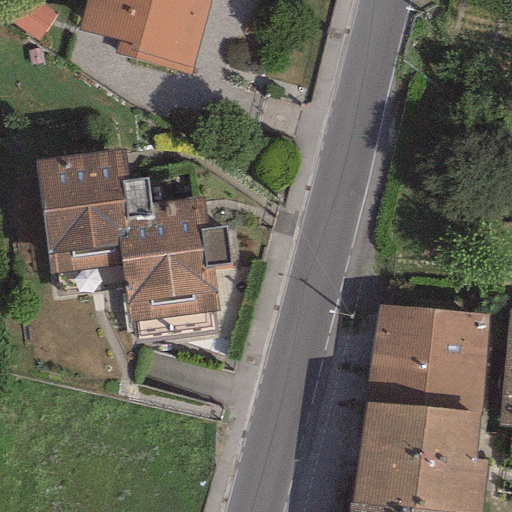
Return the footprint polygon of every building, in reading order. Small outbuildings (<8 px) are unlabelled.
[(56,19),(30,0),(18,0),(4,19),(38,44),(56,19)] [(208,0),(85,0),(76,32),(119,44),(115,56),(187,76),(208,0)] [(146,170),(38,184),(52,292),(122,283),(118,257),(130,256),(128,243),(155,240),(153,224),(146,170)] [(215,214),(153,224),(155,240),(128,243),(130,256),(118,257),(122,283),(133,343),(216,329),(209,288),(227,285),(215,214)] [(487,315),(372,302),(361,397),(477,409),(487,315)] [(511,310),(507,310),(496,425),(511,426),(511,310)] [(477,409),(361,397),(348,500),(447,511),(484,511),(490,465),(472,463),(477,409)] [(447,511),(348,500),(346,511),(447,511)]
